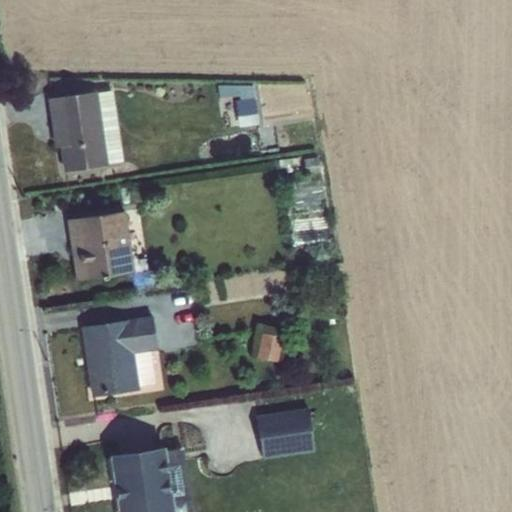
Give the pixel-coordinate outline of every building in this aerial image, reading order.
[(251,86),(216,85),(218,97),(237,95),(238,100),(234,101),(237,127),(257,124),(251,86)] [(96,91),(46,99),(53,148),(58,147),(62,172),(107,165),(107,163),(121,161),(111,89),(96,91)] [(316,157),(302,159),(305,175),(319,173),(316,157)] [(124,211),(65,220),(74,281),(133,272),(124,211)] [(151,316),(80,326),(90,397),(138,390),(138,386),(154,384),(149,351),(156,350),(151,316)] [(257,323),(250,357),(255,358),(276,363),(281,364),(289,329),(257,323)] [(306,409),(255,416),(261,458),(313,450),(306,409)] [(164,447),(108,455),(116,511),(192,511),(183,449),(164,451),(164,447)]
